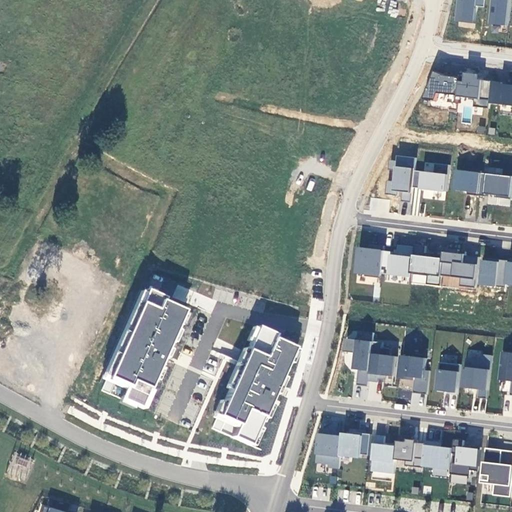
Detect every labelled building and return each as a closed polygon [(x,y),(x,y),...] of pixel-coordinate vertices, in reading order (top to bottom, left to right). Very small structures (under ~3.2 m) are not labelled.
[(461,0),(459,22),(460,20),(476,22),(476,24),(478,7),(486,8),(487,0),(461,0)] [(511,0),(494,0),(492,24),(509,26),(511,0)] [(448,76),(437,72),(426,100),(437,101),(440,94),(451,95),(450,103),(459,104),(459,100),(462,78),(448,76)] [(474,74),(463,73),(462,78),(459,100),(460,100),(460,97),(476,99),(475,107),(490,109),(491,104),(494,82),(473,79),(474,74)] [(511,85),(503,84),(503,83),(494,82),(491,104),(511,106),(511,85)] [(405,188),(403,202),(413,203),(414,188),(416,171),(418,158),(399,156),(399,161),(392,161),(391,170),(398,171),(397,182),(389,181),(388,195),(400,197),(401,188),(405,188)] [(435,174),(416,171),(414,188),(423,189),(423,187),(428,187),(428,190),(448,192),(451,166),(436,164),(435,174)] [(474,173),(458,171),(456,191),(469,192),(469,195),(480,197),(480,196),(483,173),(483,172),(474,171),(474,173)] [(511,176),(483,173),(480,196),(489,197),(489,194),(497,195),(497,198),(511,199),(511,176)] [(366,274),(366,277),(382,279),(383,274),(385,251),(386,247),(377,245),(377,250),(361,249),(358,273),(366,274)] [(429,275),(428,285),(442,286),(443,276),(445,256),(435,255),(435,258),(426,256),(427,246),(416,245),(416,247),(412,278),(412,283),(414,274),(429,275)] [(385,251),(383,274),(412,278),(416,247),(400,246),(399,256),(394,255),(394,252),(385,251)] [(480,258),(467,256),(467,252),(466,255),(460,254),(460,252),(460,250),(446,249),(445,256),(443,276),(462,278),(461,287),(477,288),(480,258)] [(485,258),(482,285),(507,288),(507,284),(510,261),(501,260),(501,263),(494,262),(494,259),(485,258)] [(185,302),(190,290),(177,285),(172,297),(185,302)] [(142,288),(102,379),(105,380),(101,391),(140,409),(187,310),(142,288)] [(254,326),(214,417),(216,418),(212,429),(251,447),(298,347),(254,326)] [(348,339),(347,352),(357,354),(355,370),(360,370),(358,386),(369,387),(370,381),(370,378),(375,342),(375,333),(360,332),(359,340),(348,339)] [(384,348),(385,343),(375,342),(370,378),(370,381),(379,382),(380,378),(385,379),(386,376),(396,377),(398,357),(392,356),(393,349),(384,348)] [(511,353),(504,352),(501,380),(511,381),(511,386),(511,396),(511,353)] [(482,360),(468,359),(465,385),(480,387),(479,398),(488,400),(494,356),(483,355),(482,360)] [(415,393),(429,395),(431,371),(426,371),(428,359),(403,356),(400,379),(413,380),(414,378),(417,378),(415,393)] [(438,391),(449,393),(449,394),(459,395),(462,365),(441,363),(438,391)] [(330,465),(330,468),(340,469),(342,454),(344,437),(330,435),(331,430),(323,429),(321,437),(317,463),(330,465)] [(370,456),(372,435),(355,433),(354,435),(344,434),(344,437),(342,454),(353,455),(352,457),(362,458),(362,455),(370,456)] [(373,472),(395,474),(399,445),(390,444),(389,446),(386,445),(387,437),(377,436),(373,472)] [(407,461),(406,466),(424,468),(424,467),(427,444),(413,442),(414,437),(400,436),(399,445),(397,460),(407,461)] [(464,448),(465,441),(455,440),(454,449),(454,454),(460,455),(459,464),(453,463),(452,470),(451,475),(471,477),(471,471),(480,472),(482,448),(474,447),(473,449),(464,448)] [(435,442),(427,441),(427,444),(424,467),(452,470),(453,463),(454,454),(454,449),(435,447),(435,442)] [(511,468),(501,467),(503,450),(487,449),(483,481),(498,483),(497,493),(511,495),(511,498),(511,494),(511,468)] [(34,460),(14,453),(5,476),(25,484),(34,460)] [(494,496),(511,498),(511,495),(497,493),(498,483),(483,481),(483,483),(496,485),(494,496)]
